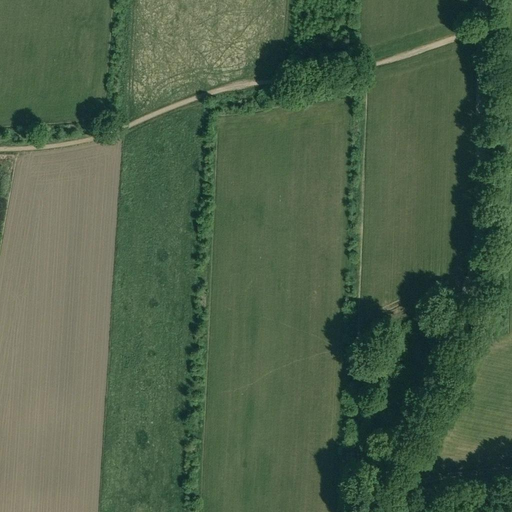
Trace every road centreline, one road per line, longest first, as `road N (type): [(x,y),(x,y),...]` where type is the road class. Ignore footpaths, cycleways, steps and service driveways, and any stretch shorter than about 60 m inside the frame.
road 1 (unclassified): [(361,511),(475,267),(480,0)]
road 2 (track): [(0,148),(89,138),(221,89),(341,72),(479,30)]
